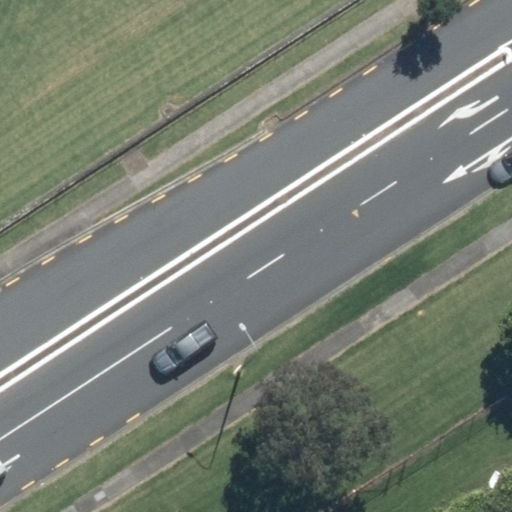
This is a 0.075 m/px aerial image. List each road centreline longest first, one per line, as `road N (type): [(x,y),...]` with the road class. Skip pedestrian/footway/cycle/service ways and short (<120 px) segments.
road 1 (tertiary): [(511,99),(477,132),(0,447)]
road 2 (tertiary): [(0,335),(430,66),(511,37)]
